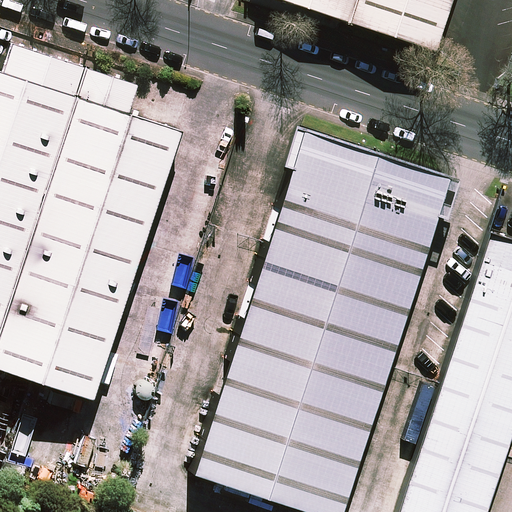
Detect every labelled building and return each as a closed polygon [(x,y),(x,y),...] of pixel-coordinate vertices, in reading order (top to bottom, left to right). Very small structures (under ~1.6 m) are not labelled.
[(347,0),(269,0),(339,24),(347,0)] [(347,0),(339,24),(422,53),(439,0),(347,0)] [(0,61),(0,363),(83,390),(170,125),(123,110),(132,81),(7,40),(0,61)] [(327,511),(438,176),(293,129),(181,472),(303,511),(327,511)] [(472,511),(511,392),(511,228),(491,221),(395,511),(472,511)]
